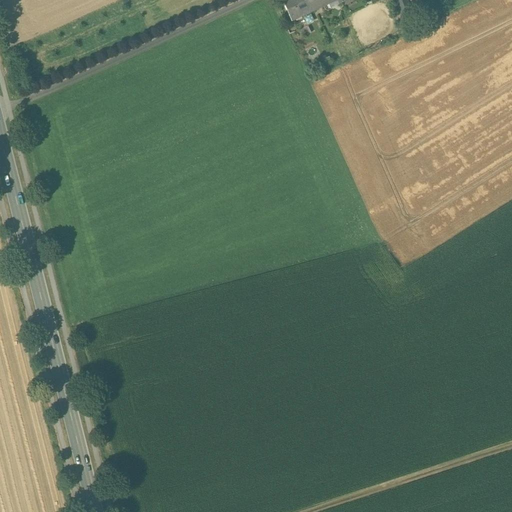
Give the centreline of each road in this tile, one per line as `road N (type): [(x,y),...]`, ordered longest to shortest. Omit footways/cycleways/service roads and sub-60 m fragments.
road 1 (primary): [(93,511),(0,135)]
road 2 (track): [(304,511),(511,445)]
